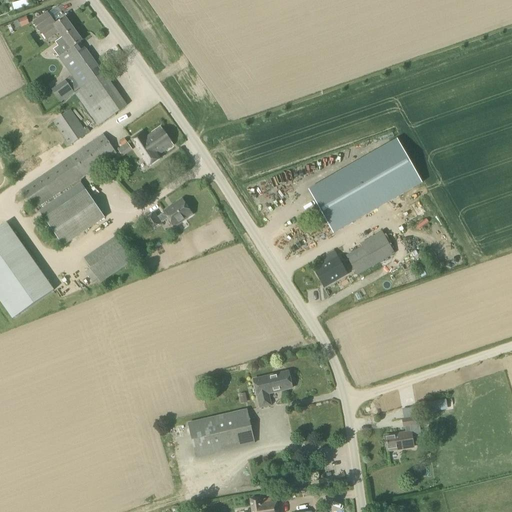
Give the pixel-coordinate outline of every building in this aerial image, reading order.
[(40,33),(55,23),(47,12),(32,23),(40,33)] [(21,28),(29,25),(25,17),(18,20),(21,28)] [(62,38),(73,30),(65,19),(54,26),(53,25),(41,33),(47,41),(58,33),(62,38)] [(58,58),(81,89),(74,94),(98,127),(127,106),(104,73),(102,74),(80,42),(81,41),(73,30),(62,38),(55,43),(58,47),(53,50),(58,57),(58,58)] [(60,103),(74,94),(65,81),(51,90),(60,103)] [(84,130),(70,110),(53,123),(50,125),(61,140),(63,138),(65,141),(63,143),(67,148),(90,132),(87,128),(84,130)] [(160,127),(144,138),(140,133),(130,140),(148,168),(161,159),(159,156),(174,146),(160,127)] [(34,211),(116,154),(103,134),(20,191),(34,211)] [(421,184),(397,140),(309,190),(334,234),(421,184)] [(122,157),(132,150),(127,143),(117,150),(122,157)] [(63,247),(105,218),(80,183),(39,212),(63,247)] [(173,228),(191,215),(181,200),(163,212),(163,213),(157,218),(154,214),(142,222),(149,232),(167,219),(173,228)] [(407,202),(400,205),(402,211),(409,208),(407,202)] [(134,230),(141,225),(139,221),(131,226),(134,230)] [(0,300),(14,320),(54,292),(8,226),(0,231),(0,300)] [(357,276),(394,254),(381,232),(359,245),(361,248),(345,257),(357,276)] [(100,284),(133,261),(117,238),(84,261),(90,269),(85,273),(92,283),(97,280),(100,284)] [(324,288),(346,275),(333,252),(323,258),(326,264),(314,271),(324,288)] [(421,278),(426,276),(420,264),(415,267),(421,278)] [(270,405),(267,394),(292,388),(288,372),(253,380),(257,396),(260,407),(270,405)] [(429,413),(447,410),(445,400),(427,403),(429,413)] [(417,416),(415,406),(404,408),(405,417),(417,416)] [(195,458),(255,444),(247,409),(187,423),(195,458)] [(413,448),(410,427),(419,426),(418,417),(403,419),(404,428),(405,428),(406,433),(385,437),(388,452),(413,448)] [(511,479),(485,489),(489,503),(511,495),(511,479)] [(277,511),(275,498),(263,500),(263,498),(250,500),(251,511),(277,511)]
